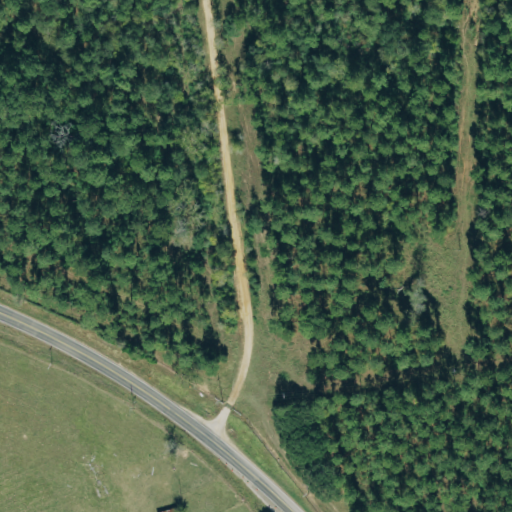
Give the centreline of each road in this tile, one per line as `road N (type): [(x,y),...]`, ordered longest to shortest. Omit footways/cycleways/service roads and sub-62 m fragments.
road 1 (residential): [(204,436),(240,370),(242,308),(200,0)]
road 2 (secondary): [(279,511),(204,436),(104,368),(0,314)]
